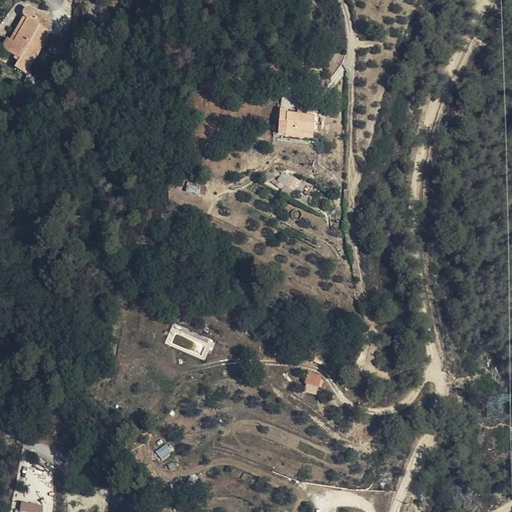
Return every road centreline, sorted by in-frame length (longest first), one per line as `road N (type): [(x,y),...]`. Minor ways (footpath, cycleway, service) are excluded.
road 1 (unclassified): [(395,511),(442,395),(412,237),(415,177),(428,118),(483,0)]
road 2 (track): [(342,0),(353,47),(353,232),(373,334)]
road 3 (track): [(435,366),(400,406),(381,412),(351,406),(312,367),(283,363),(224,361),(149,382)]
road 4 (unclassified): [(126,511),(65,461),(0,422)]
